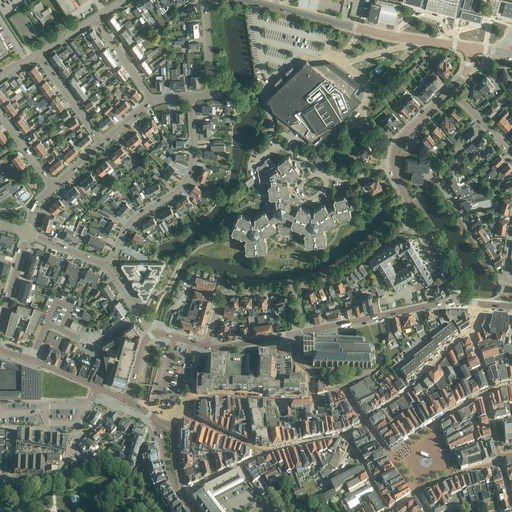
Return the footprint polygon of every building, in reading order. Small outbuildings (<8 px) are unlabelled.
[(57,0),(66,14),(78,6),(74,1),(75,0),(57,0)] [(143,0),(138,0),(137,1),(143,11),(149,7),(143,0)] [(376,3),(372,2),(367,19),(377,21),(378,18),(378,16),(382,17),(381,19),(392,21),(394,14),(393,14),(395,6),(398,7),(399,7),(400,4),(382,0),(374,0),(374,1),(377,1),(376,3)] [(403,0),(403,3),(456,16),(457,17),(461,0),(403,0)] [(461,0),(457,17),(479,22),(481,16),(478,15),(480,6),(481,0),(461,0)] [(40,2),(31,8),(37,18),(38,17),(43,25),(47,23),(46,22),(47,21),(50,22),(52,21),(52,18),(51,16),(48,15),(48,14),(51,12),(49,7),(45,10),(40,2)] [(511,5),(505,4),(503,14),(511,16),(511,5)] [(187,9),(190,15),(197,11),(194,5),(187,9)] [(123,18),(128,14),(131,12),(128,8),(125,10),(124,9),(119,13),(123,18)] [(107,21),(111,26),(119,20),(117,22),(113,16),(107,21)] [(119,20),(111,26),(115,31),(121,27),(119,24),(121,22),(119,20)] [(119,34),(123,40),(132,33),(129,29),(133,26),(131,23),(126,26),(127,29),(119,34)] [(85,36),(89,41),(96,35),(93,30),(85,36)] [(4,40),(0,33),(0,55),(6,52),(6,51),(8,49),(3,41),(4,40)] [(133,35),(132,33),(123,40),(127,45),(132,41),(130,38),(133,35)] [(134,39),(136,41),(141,37),(144,35),(142,33),(134,39)] [(92,41),(94,44),(100,40),(96,35),(89,41),(86,43),(88,45),(92,41)] [(94,44),(90,47),(92,50),(94,48),(96,50),(98,49),(104,45),(100,40),(94,44)] [(69,44),(74,51),(78,48),(73,41),(69,44)] [(130,49),(133,54),(141,49),(137,44),(130,49)] [(101,60),(102,60),(110,54),(106,49),(97,55),(99,57),(102,55),(104,58),(101,60)] [(145,54),(142,51),(141,49),(133,54),(137,59),(145,54)] [(50,57),(54,62),(59,58),(64,55),(62,52),(57,56),(56,53),(50,57)] [(103,66),(105,65),(113,59),(110,54),(102,60),(105,65),(103,66)] [(448,72),(449,71),(451,69),(452,69),(452,66),(451,66),(449,64),(450,64),(447,61),(450,58),(449,57),(446,56),(444,58),(443,58),(439,62),(437,60),(433,64),(437,69),(445,77),(448,73),(448,72)] [(54,62),(57,67),(63,63),(59,58),(54,62)] [(139,64),(142,70),(148,65),(146,63),(149,61),(147,58),(139,64)] [(117,64),(113,59),(105,65),(103,66),(104,68),(109,65),(111,68),(117,64)] [(326,63),(310,64),(306,61),(296,71),(292,67),(293,66),(292,66),(285,73),(289,77),(285,81),(281,77),(282,77),(281,77),(274,84),(278,88),(269,97),(268,98),(273,111),(276,118),(277,120),(279,127),(287,133),(294,127),(310,140),(307,145),(314,151),(317,146),(315,144),(327,133),(330,136),(334,131),(332,128),(342,118),(358,103),(350,96),(356,88),(357,88),(357,87),(332,68),(326,63)] [(57,67),(61,73),(67,68),(70,66),(69,64),(65,66),(63,63),(57,67)] [(152,71),(154,69),(150,64),(148,66),(148,65),(142,70),(146,75),(152,71)] [(28,71),(31,75),(27,78),(28,80),(32,77),(39,72),(35,67),(28,71)] [(64,77),(70,73),(67,68),(61,73),(64,77)] [(115,77),(116,79),(124,73),(120,68),(115,72),(117,75),(115,77)] [(430,74),(428,76),(439,87),(443,82),(435,73),(432,71),(430,74)] [(43,77),(39,72),(32,77),(36,82),(43,77)] [(110,83),(111,85),(118,81),(120,83),(127,78),(124,73),(116,79),(110,83)] [(161,81),(156,81),(157,89),(164,89),(163,79),(166,79),(166,74),(163,75),(163,78),(161,78),(161,81)] [(78,78),(76,76),(73,77),(67,82),(71,86),(77,82),(77,83),(79,81),(78,78)] [(424,80),(424,81),(434,91),(439,87),(428,76),(426,78),(430,82),(428,84),(424,80)] [(200,77),(191,77),(191,82),(192,82),(193,87),(200,86),(200,77)] [(481,90),(490,101),(490,102),(495,98),(494,98),(495,97),(492,93),(489,96),(486,92),(489,90),(490,91),(495,87),(488,78),(488,77),(485,77),(485,78),(478,84),(479,85),(478,86),(481,90)] [(403,85),(400,82),(402,80),(405,82),(402,79),(393,89),(395,91),(398,89),(403,85)] [(39,86),(43,91),(49,87),(46,81),(39,86)] [(422,81),(419,84),(430,95),(434,91),(424,81),(423,82),(422,81)] [(71,86),(75,92),(80,87),(77,83),(77,82),(71,86)] [(426,99),(430,95),(419,84),(415,88),(426,100),(426,99)] [(53,92),(49,87),(43,91),(47,97),(53,92)] [(75,92),(78,96),(84,92),(80,87),(75,92)] [(141,97),(136,91),(133,93),(129,89),(127,91),(136,101),(141,97)] [(475,90),(474,89),(468,94),(471,97),(472,97),(475,100),(478,97),(480,100),(482,98),(480,95),(481,95),(475,89),(475,90)] [(86,95),(84,92),(78,96),(82,101),(90,95),(88,93),(86,95)] [(5,96),(3,94),(0,95),(0,100),(2,102),(9,97),(7,94),(5,96)] [(91,101),(85,105),(89,111),(96,106),(93,103),(99,99),(96,94),(89,99),(91,101)] [(407,101),(408,102),(407,104),(412,110),(415,106),(416,107),(417,106),(418,107),(420,106),(419,105),(419,104),(413,97),(411,95),(408,98),(409,100),(407,101)] [(50,101),(54,106),(60,102),(56,96),(50,101)] [(38,103),(37,102),(33,105),(35,108),(36,108),(46,101),(44,98),(38,103)] [(4,106),(8,111),(18,103),(16,101),(11,105),(9,102),(4,106)] [(48,103),(46,101),(36,108),(35,108),(37,111),(41,108),(48,103)] [(120,115),(125,111),(120,106),(118,103),(116,101),(114,103),(118,108),(115,110),(120,115)] [(64,107),(60,102),(54,106),(58,112),(64,107)] [(125,102),(120,106),(125,111),(129,107),(125,102)] [(20,106),(18,103),(8,111),(11,116),(17,112),(15,109),(17,107),(20,106)] [(398,107),(400,109),(400,110),(400,111),(401,113),(403,113),(406,116),(407,116),(408,117),(410,115),(409,114),(410,113),(409,113),(412,110),(407,104),(405,105),(404,104),(404,105),(402,103),(398,107)] [(493,105),(486,112),(490,117),(492,115),(493,116),(495,114),(494,113),(500,107),(496,103),(493,105)] [(213,118),(216,118),(220,118),(219,114),(215,114),(215,107),(202,107),(203,114),(208,114),(209,115),(212,115),(212,118),(213,118)] [(454,109),(449,114),(456,122),(455,123),(460,128),(463,125),(457,119),(460,116),(457,113),(458,112),(454,109)] [(496,122),(501,127),(507,121),(504,118),(509,113),(505,110),(501,114),(502,116),(496,122)] [(67,111),(59,117),(61,119),(63,117),(65,120),(70,116),(67,111)] [(15,122),(20,128),(27,123),(23,118),(26,116),(23,112),(19,115),(21,118),(15,122)] [(177,123),(174,124),(174,130),(177,130),(177,131),(181,131),(181,126),(180,126),(180,122),(183,121),(183,113),(176,113),(176,122),(177,122),(177,123)] [(107,114),(103,118),(109,125),(112,122),(113,121),(109,116),(107,114)] [(386,118),(381,122),(384,125),(384,126),(386,128),(387,128),(389,127),(392,131),(392,130),(394,130),(395,129),(395,128),(396,127),(395,127),(399,123),(398,121),(399,120),(394,115),(390,119),(389,117),(387,119),(386,118)] [(69,123),(66,125),(68,128),(70,126),(72,128),(79,124),(75,118),(68,123),(69,123)] [(104,120),(99,124),(104,129),(105,128),(109,125),(103,118),(104,120)] [(351,118),(348,122),(354,128),(357,129),(365,124),(362,120),(356,124),(351,118)] [(445,118),(440,123),(448,131),(448,130),(450,132),(455,128),(453,126),(453,125),(450,121),(449,122),(445,118)] [(152,120),(146,125),(151,131),(154,128),(155,129),(158,127),(152,120)] [(511,121),(510,124),(507,121),(501,127),(505,131),(511,125),(511,126),(511,125),(511,121)] [(29,126),(27,123),(20,128),(24,133),(29,129),(35,125),(33,123),(29,126)] [(469,124),(462,131),(465,133),(471,126),(469,124)] [(146,135),(151,131),(146,125),(141,129),(146,135)] [(54,131),(57,136),(64,131),(60,127),(54,131)] [(433,130),(431,131),(435,135),(434,136),(437,139),(438,138),(440,140),(444,135),(442,133),(436,127),(435,127),(433,128),(433,130)] [(473,128),(466,136),(465,136),(466,136),(464,138),(467,141),(470,138),(471,140),(478,133),(473,128)] [(36,131),(27,138),(31,143),(40,136),(38,134),(41,131),(39,129),(36,131)] [(136,134),(131,138),(137,144),(142,140),(136,134)] [(425,137),(421,141),(431,153),(434,150),(430,145),(435,142),(429,134),(428,134),(427,134),(425,135),(425,137)] [(88,135),(83,139),(88,144),(92,140),(88,135)] [(456,142),(449,135),(446,138),(454,145),(456,142)] [(475,140),(471,144),(466,148),(469,151),(473,147),(476,150),(477,151),(481,147),(486,142),(482,137),(477,142),(475,140)] [(131,138),(126,142),(132,149),(137,144),(131,138)] [(170,138),(171,141),(173,141),(173,149),(174,149),(177,149),(177,147),(184,147),(184,140),(176,141),(176,138),(170,138)] [(34,146),(37,151),(51,140),(50,139),(42,144),(40,142),(34,146)] [(83,139),(78,143),(83,148),(88,144),(83,139)] [(53,142),(51,140),(37,151),(41,156),(47,151),(45,148),(49,146),(47,144),(49,142),(50,144),(53,142)] [(361,146),(363,148),(359,152),(365,160),(371,155),(373,155),(374,154),(375,152),(373,151),(372,151),(367,145),(366,145),(364,143),(361,146)] [(217,160),(217,151),(224,151),(224,145),(214,146),(214,150),(214,151),(211,151),(204,151),(205,158),(209,157),(209,160),(217,160)] [(174,154),(176,154),(178,154),(178,151),(174,151),(166,146),(164,149),(172,154),(174,154)] [(74,147),(69,151),(73,157),(78,152),(74,147)] [(121,147),(116,151),(122,158),(127,153),(121,147)] [(485,156),(485,157),(487,159),(490,156),(495,151),(491,147),(491,148),(490,147),(488,149),(486,147),(481,152),(478,154),(483,159),(485,156)] [(69,151),(64,156),(68,161),(73,157),(69,151)] [(117,162),(122,158),(116,151),(111,156),(117,162)] [(314,155),(313,157),(318,167),(321,167),(325,165),(326,163),(320,153),(317,152),(314,155)] [(10,165),(12,167),(22,161),(17,155),(12,159),(14,162),(10,165)] [(495,164),(492,166),(495,168),(497,166),(504,160),(499,155),(493,161),(495,164)] [(53,157),(51,159),(59,169),(64,165),(59,160),(57,162),(53,157)] [(335,222),(335,219),(333,216),(337,214),(338,218),(341,220),(342,216),(346,215),(349,217),(351,215),(350,211),(353,211),(352,204),(350,205),(350,204),(348,204),(347,197),(344,196),(342,199),(338,200),(335,198),(333,200),(335,207),(333,208),(333,207),(330,208),(330,209),(329,210),(324,205),(321,204),(321,208),(318,210),(314,210),(314,213),(315,214),(314,215),(313,216),(311,216),(310,215),(310,213),(309,211),(306,212),(302,210),(301,207),(298,208),(297,205),(296,204),(297,202),(297,200),(294,199),(292,199),(292,198),(289,196),(291,194),(288,192),(287,188),(290,185),(287,183),(286,183),(288,179),(289,180),(292,180),(292,176),(295,174),(299,174),(299,171),(295,165),(297,164),(295,162),(293,163),(289,157),(286,157),(285,160),(282,163),(278,162),(278,165),(275,165),(274,165),(270,159),(260,167),(257,166),(256,169),(258,171),(259,178),(260,183),(267,182),(267,184),(269,185),(267,187),(270,190),(271,193),(269,196),(271,198),(267,203),(265,203),(265,204),(265,206),(265,212),(262,212),(262,215),(259,218),(255,217),(254,220),(255,221),(255,222),(254,223),(252,223),(251,223),(251,222),(250,222),(251,220),(250,218),(246,219),(243,218),(241,214),(239,215),(231,232),(233,235),(236,233),(240,235),(241,238),(244,237),(245,237),(246,239),(246,240),(244,242),(247,245),(247,248),(245,251),(247,253),(255,252),(256,254),(258,254),(258,252),(266,251),(267,249),(264,246),(264,242),(266,240),(264,238),(263,237),(264,235),(265,234),(268,235),(269,231),(272,229),(276,229),(276,227),(279,231),(289,229),(291,225),(292,227),(295,226),(299,228),(300,231),(303,230),(303,229),(304,230),(306,232),(306,233),(305,233),(303,235),(306,237),(307,241),(304,244),(307,246),(314,245),(314,247),(317,247),(317,245),(325,244),(327,242),(324,239),(323,235),(326,232),(323,231),(323,230),(323,228),(324,227),(325,227),(328,228),(328,224),(331,222),(335,222)] [(51,159),(48,161),(50,164),(52,162),(55,164),(50,168),(54,174),(59,169),(51,159)] [(109,159),(106,161),(106,160),(101,165),(107,171),(111,167),(114,169),(116,167),(109,159)] [(405,169),(413,170),(414,160),(406,159),(406,166),(405,169)] [(419,160),(414,160),(413,170),(413,172),(412,171),(411,181),(422,182),(423,172),(422,172),(422,170),(421,169),(422,159),(419,159),(419,160)] [(431,160),(422,159),(421,169),(422,170),(430,170),(431,160)] [(26,166),(22,161),(12,167),(11,168),(12,171),(18,167),(20,170),(26,166)] [(499,174),(499,175),(500,176),(502,178),(511,168),(508,164),(500,172),(499,172),(499,173),(499,174)] [(102,176),(107,171),(101,165),(96,169),(102,176)] [(449,169),(452,173),(458,169),(455,165),(449,169)] [(167,167),(165,169),(174,176),(178,171),(171,166),(169,169),(167,167)] [(203,168),(200,173),(206,176),(209,177),(212,179),(213,176),(207,174),(209,170),(203,168)] [(157,172),(155,170),(154,169),(152,170),(153,172),(155,174),(159,178),(161,176),(158,172),(157,172)] [(165,169),(164,172),(166,173),(163,176),(171,182),(174,176),(165,169)] [(200,173),(198,180),(204,182),(206,176),(200,173)] [(91,174),(86,178),(91,185),(96,180),(91,174)] [(447,188),(449,191),(458,185),(457,183),(457,182),(454,176),(447,180),(450,183),(446,186),(447,187),(447,188)] [(86,189),(91,185),(86,178),(81,183),(86,189)] [(504,184),(500,185),(501,188),(505,186),(507,191),(511,189),(511,188),(511,179),(510,181),(510,180),(506,182),(504,184)] [(363,186),(365,190),(369,187),(372,193),(379,189),(380,190),(381,188),(381,185),(380,185),(377,181),(374,182),(373,181),(373,180),(371,182),(363,186)] [(0,201),(11,195),(10,194),(15,191),(16,192),(22,201),(30,196),(23,187),(21,188),(17,183),(12,186),(10,182),(0,187),(0,201)] [(152,182),(150,184),(156,193),(162,190),(157,182),(154,185),(152,182)] [(150,184),(149,185),(150,187),(146,189),(150,196),(156,193),(150,184)] [(86,194),(79,185),(76,188),(74,186),(69,190),(75,197),(80,192),(83,196),(86,194)] [(464,189),(462,189),(460,187),(460,188),(458,185),(449,191),(451,194),(452,194),(453,196),(456,194),(458,197),(459,197),(459,199),(460,199),(463,198),(465,197),(468,196),(470,196),(472,195),(469,187),(464,188),(464,189)] [(105,186),(100,190),(103,194),(108,190),(105,186)] [(136,197),(134,198),(137,204),(143,201),(139,195),(138,192),(134,186),(130,188),(136,197)] [(197,196),(199,193),(201,195),(203,193),(201,191),(195,186),(191,191),(197,196)] [(75,197),(69,190),(67,192),(67,191),(67,192),(65,193),(65,194),(64,194),(68,198),(68,199),(66,201),(72,208),(75,206),(73,203),(71,200),(75,197)] [(213,195),(207,190),(204,194),(210,199),(213,195)] [(187,197),(181,201),(185,206),(187,208),(189,207),(192,205),(190,202),(187,197)] [(503,198),(502,204),(499,203),(498,205),(509,208),(511,200),(503,198)] [(59,199),(54,203),(60,210),(65,206),(59,199)] [(114,200),(111,203),(116,208),(117,208),(115,211),(121,217),(126,212),(120,206),(119,206),(118,205),(116,202),(115,202),(114,200)] [(178,207),(176,209),(179,214),(182,212),(185,210),(187,213),(190,212),(187,208),(185,206),(181,201),(176,204),(178,207)] [(472,206),(467,201),(460,203),(461,207),(459,208),(463,212),(472,206)] [(49,208),(55,214),(60,210),(54,203),(49,208)] [(122,204),(120,206),(126,212),(130,208),(126,203),(123,206),(122,204)] [(507,215),(509,208),(498,205),(498,207),(501,207),(499,213),(507,215)] [(165,213),(168,217),(174,214),(170,208),(165,212),(165,213)] [(109,219),(110,215),(98,209),(97,212),(109,219)] [(170,225),(172,227),(174,226),(172,224),(170,221),(168,217),(165,213),(165,212),(159,215),(162,220),(166,218),(170,225)] [(45,215),(44,222),(52,224),(54,218),(45,215)] [(477,215),(468,221),(472,228),(481,222),(477,215)] [(157,232),(155,228),(154,226),(157,224),(153,218),(147,222),(150,226),(152,229),(154,232),(155,233),(157,232)] [(499,222),(494,222),(495,226),(498,227),(505,228),(506,221),(504,220),(504,219),(500,218),(499,222)] [(101,219),(100,222),(102,223),(106,224),(109,226),(114,229),(117,223),(111,220),(110,223),(101,219)] [(52,224),(44,222),(42,228),(47,230),(46,230),(49,231),(49,230),(50,231),(51,227),(60,229),(58,233),(61,234),(63,228),(59,227),(59,226),(56,225),(52,224)] [(100,222),(98,224),(105,228),(104,231),(106,232),(112,234),(114,229),(109,226),(106,224),(102,223),(100,222)] [(152,235),(155,233),(154,232),(152,229),(150,226),(147,222),(142,225),(145,231),(146,231),(148,234),(150,232),(152,235)] [(473,230),(476,234),(484,230),(485,230),(484,227),(483,228),(481,226),(473,230)] [(495,226),(495,228),(495,230),(498,230),(497,235),(501,236),(502,234),(504,235),(505,228),(498,227),(495,226)] [(66,233),(64,239),(70,242),(73,235),(75,232),(65,228),(64,232),(66,233)] [(86,234),(83,240),(87,243),(101,250),(105,242),(93,236),(94,235),(95,235),(97,232),(89,228),(86,234)] [(485,232),(485,231),(486,230),(485,230),(484,230),(476,234),(478,238),(487,235),(487,234),(490,233),(489,231),(485,232)] [(141,245),(143,241),(145,238),(142,237),(135,233),(132,239),(136,241),(135,242),(141,245)] [(490,239),(487,235),(487,234),(487,235),(478,238),(478,239),(479,238),(481,243),(490,239)] [(80,238),(73,235),(70,242),(77,245),(80,238)] [(7,236),(4,245),(7,246),(6,250),(12,252),(14,244),(11,243),(13,237),(7,236)] [(419,276),(426,287),(428,286),(427,284),(433,280),(425,266),(413,246),(409,239),(402,243),(401,240),(397,243),(397,242),(370,259),(375,267),(378,265),(392,289),(400,284),(399,283),(413,275),(415,278),(419,276)] [(485,248),(487,252),(494,248),(493,248),(495,247),(494,245),(499,244),(499,242),(498,242),(494,243),(493,243),(491,244),(485,248)] [(497,253),(496,251),(489,256),(491,259),(501,253),(500,251),(497,253)] [(36,265),(38,259),(36,259),(37,255),(30,253),(27,263),(36,265)] [(50,254),(44,267),(47,268),(49,264),(52,265),(56,257),(50,254)] [(502,258),(500,255),(492,260),(497,268),(502,264),(502,258)] [(56,257),(52,265),(55,266),(53,271),(55,272),(52,277),(56,279),(61,267),(58,266),(61,259),(56,257)] [(64,266),(61,275),(64,276),(66,272),(70,274),(74,265),(69,262),(67,267),(64,266)] [(33,275),(36,265),(27,263),(25,272),(33,275)] [(121,265),(121,266),(121,267),(128,277),(135,288),(136,287),(137,288),(139,289),(137,291),(143,299),(143,300),(144,300),(146,301),(147,300),(147,299),(156,283),(157,281),(160,276),(161,274),(165,266),(165,265),(165,264),(163,263),(162,263),(143,263),(139,263),(139,270),(147,270),(148,268),(149,269),(141,284),(140,283),(143,277),(142,276),(141,277),(135,269),(137,267),(137,263),(124,263),(123,263),(122,264),(121,265)] [(361,264),(357,268),(363,275),(367,272),(361,264)] [(70,274),(68,278),(72,280),(70,283),(75,285),(80,274),(77,273),(79,267),(74,265),(70,274)] [(363,279),(364,278),(365,279),(366,279),(363,275),(357,268),(352,271),(359,279),(361,277),(363,279)] [(89,269),(88,270),(87,270),(85,276),(82,275),(79,282),(85,284),(87,279),(90,281),(94,273),(92,272),(92,270),(89,269)] [(361,282),(359,279),(352,271),(348,275),(354,282),(357,280),(360,284),(361,282)] [(99,275),(94,273),(90,281),(93,282),(91,287),(96,289),(98,287),(100,282),(97,281),(99,275)] [(357,286),(356,285),(354,282),(348,275),(343,278),(350,286),(353,284),(354,286),(355,286),(356,287),(357,286)] [(181,320),(179,327),(186,329),(186,330),(193,332),(193,331),(200,333),(202,326),(204,326),(213,295),(211,294),(212,291),(212,292),(215,282),(197,277),(194,286),(198,287),(197,290),(195,290),(193,297),(190,308),(189,308),(187,316),(186,315),(185,317),(178,315),(177,319),(181,320)] [(22,280),(20,290),(30,293),(33,283),(22,280)] [(335,283),(337,292),(341,291),(342,294),(346,293),(345,290),(344,286),(343,287),(341,281),(338,282),(336,283),(335,283)] [(101,288),(105,294),(111,290),(107,284),(101,288)] [(333,298),(336,297),(335,294),(334,293),(335,293),(332,284),(330,285),(328,285),(326,285),(326,286),(325,286),(327,293),(328,295),(331,294),(332,298),(333,298)] [(435,286),(431,288),(433,291),(432,291),(434,294),(436,298),(441,295),(441,296),(445,294),(442,289),(441,290),(440,288),(439,289),(438,287),(436,288),(435,286)] [(318,298),(321,297),(323,300),(326,299),(324,294),(322,287),(319,288),(317,288),(316,289),(316,290),(318,295),(318,298)] [(346,291),(347,295),(348,297),(356,294),(354,291),(351,288),(346,291)] [(92,295),(96,298),(101,291),(97,289),(92,295)] [(20,290),(17,299),(26,301),(27,298),(29,299),(29,296),(30,293),(20,290)] [(107,297),(109,300),(115,296),(111,290),(105,294),(103,296),(104,298),(107,297)] [(307,292),(306,293),(307,296),(308,296),(309,302),(316,300),(316,299),(319,299),(318,298),(318,295),(316,290),(311,291),(310,291),(309,291),(307,292)] [(369,300),(362,301),(365,313),(373,311),(369,295),(368,296),(369,300)] [(371,295),(369,295),(373,311),(380,310),(378,298),(371,299),(371,295)] [(244,297),(244,298),(243,298),(243,305),(245,305),(245,307),(248,307),(248,312),(249,312),(249,317),(254,317),(254,309),(252,309),(252,303),(251,303),(251,298),(248,298),(247,297),(246,297),(245,297),(244,297)] [(284,301),(275,303),(276,307),(272,308),(274,316),(279,315),(278,312),(284,310),(285,316),(289,315),(287,308),(286,309),(285,305),(284,301)] [(352,310),(351,307),(350,301),(345,302),(346,308),(343,309),(345,317),(352,315),(351,310),(352,310)] [(356,306),(353,307),(353,310),(354,309),(355,315),(361,313),(360,305),(359,301),(356,302),(356,306)] [(114,313),(122,307),(119,302),(110,308),(112,311),(111,312),(112,314),(114,313)] [(328,304),(329,311),(325,312),(326,316),(327,316),(328,320),(332,320),(332,319),(334,319),(331,305),(330,303),(328,304)] [(12,310),(10,316),(9,322),(7,327),(7,328),(6,333),(11,335),(13,336),(20,314),(31,317),(26,328),(26,330),(27,331),(18,328),(15,338),(16,338),(16,339),(18,340),(19,339),(20,339),(24,340),(25,339),(29,340),(29,338),(31,332),(30,332),(30,330),(35,332),(37,327),(37,326),(39,321),(40,321),(42,316),(44,311),(35,307),(32,315),(30,314),(31,308),(19,304),(17,310),(18,311),(18,312),(12,310)] [(340,317),(339,313),(340,313),(339,309),(335,310),(333,305),(331,305),(334,319),(336,318),(336,319),(340,318),(340,317)] [(126,313),(122,307),(114,313),(117,318),(122,315),(126,313)] [(313,324),(314,324),(319,323),(319,324),(322,323),(320,314),(323,313),(322,308),(319,308),(319,309),(315,310),(316,314),(312,315),(312,318),(309,319),(309,320),(309,323),(310,324),(312,324),(313,324)] [(233,321),(237,322),(239,320),(232,318),(233,315),(236,316),(237,313),(234,312),(234,311),(230,310),(229,311),(225,309),(224,313),(223,314),(224,317),(225,317),(232,318),(231,321),(233,321)] [(90,314),(83,311),(81,317),(88,320),(90,314)] [(453,321),(457,329),(460,334),(470,327),(467,312),(450,312),(445,312),(446,318),(449,323),(453,321)] [(430,313),(423,315),(427,323),(429,323),(430,325),(435,323),(434,320),(432,316),(431,316),(430,313)] [(113,322),(110,324),(112,327),(114,325),(119,321),(124,318),(122,315),(117,318),(113,322)] [(253,327),(254,334),(259,333),(259,334),(263,333),(262,325),(260,316),(258,316),(259,326),(253,327)] [(263,316),(260,316),(262,325),(263,333),(268,333),(268,331),(272,330),(270,320),(264,321),(263,316)] [(414,317),(408,318),(410,326),(413,325),(414,329),(416,329),(417,334),(423,330),(422,323),(416,325),(414,317)] [(495,338),(496,339),(497,342),(500,342),(502,338),(504,339),(505,338),(508,333),(507,318),(493,317),(493,318),(487,317),(481,329),(482,329),(485,339),(491,337),(495,338)] [(410,328),(410,326),(408,318),(402,319),(404,327),(402,328),(403,331),(407,331),(406,328),(410,328)] [(69,327),(79,331),(82,325),(72,320),(69,327)] [(392,321),(394,335),(395,335),(395,337),(400,344),(402,343),(401,339),(400,340),(399,337),(398,337),(398,334),(401,334),(398,320),(392,321)] [(220,332),(221,332),(223,334),(237,323),(237,322),(233,321),(231,323),(228,326),(224,323),(222,325),(222,326),(218,329),(219,329),(219,331),(219,332),(220,332)] [(237,324),(237,323),(223,334),(225,337),(225,338),(226,339),(227,340),(228,340),(232,337),(233,337),(235,335),(232,331),(238,326),(237,324)] [(140,333),(134,325),(134,324),(102,346),(108,382),(109,383),(109,384),(110,385),(111,386),(112,387),(113,387),(114,388),(115,388),(116,388),(117,388),(118,388),(119,388),(120,388),(121,388),(122,387),(123,387),(123,386),(124,386),(124,385),(125,384),(126,383),(136,347),(140,333)] [(240,325),(240,328),(242,338),(243,338),(245,338),(245,337),(246,338),(248,337),(249,336),(247,327),(243,328),(243,325),(240,325)] [(451,325),(448,327),(455,337),(458,334),(451,325)] [(448,327),(445,330),(452,339),(455,337),(448,327)] [(445,330),(442,332),(449,341),(452,339),(445,330)] [(442,332),(439,334),(446,344),(449,341),(442,332)] [(478,344),(483,342),(481,338),(479,333),(474,335),(476,339),(478,344)] [(385,338),(385,340),(386,342),(385,342),(388,345),(392,342),(394,345),(396,343),(390,334),(386,337),(387,337),(385,338)] [(439,334),(436,337),(443,346),(446,344),(439,334)] [(436,337),(433,339),(440,349),(443,346),(436,337)] [(438,350),(440,349),(433,339),(431,341),(432,343),(431,344),(439,353),(440,352),(438,350)] [(503,347),(502,342),(500,342),(497,342),(496,339),(491,339),(483,342),(478,344),(481,353),(485,351),(485,350),(495,347),(497,351),(504,349),(503,347)] [(43,359),(62,367),(67,356),(68,352),(70,349),(73,343),(66,340),(62,349),(63,350),(62,352),(60,351),(53,348),(50,346),(43,359)] [(303,353),(303,357),(313,357),(313,365),(312,366),(313,367),(314,366),(320,366),(320,368),(321,368),(321,366),(326,366),(326,368),(327,368),(327,366),(332,366),(332,368),(333,368),(333,366),(337,367),(337,368),(338,368),(338,367),(339,367),(338,367),(338,369),(336,373),(337,372),(337,371),(338,371),(341,371),(341,372),(342,371),(342,367),(342,368),(343,368),(343,367),(347,367),(347,368),(348,368),(348,367),(353,367),(353,368),(354,368),(354,367),(358,367),(358,369),(359,369),(359,367),(362,367),(362,369),(363,369),(363,367),(366,367),(366,369),(367,369),(367,367),(370,367),(371,369),(372,368),(371,367),(373,365),(375,365),(375,364),(374,364),(374,360),(375,360),(375,359),(374,359),(371,357),(372,356),(373,355),(374,355),(375,354),(374,354),(374,352),(375,352),(375,351),(373,351),(373,349),(373,348),(372,349),(370,348),(371,347),(370,346),(369,347),(368,347),(368,346),(367,346),(367,347),(365,347),(365,345),(366,344),(366,343),(365,344),(364,343),(365,342),(364,341),(363,342),(360,342),(360,341),(359,341),(359,342),(354,342),(354,341),(353,341),(353,342),(349,342),(349,341),(348,341),(348,342),(344,342),(344,341),(343,341),(343,342),(338,342),(338,341),(337,341),(337,342),(333,342),(333,340),(332,340),(332,341),(327,341),(326,341),(325,341),(321,341),(321,340),(320,340),(320,341),(315,341),(314,340),(313,341),(314,342),(314,346),(304,345),(303,349),(303,353)] [(467,340),(460,345),(461,347),(462,346),(463,349),(464,349),(466,348),(471,346),(468,340),(467,340)] [(431,344),(428,346),(436,355),(439,353),(431,344)] [(461,347),(460,345),(454,351),(457,359),(458,361),(458,362),(464,360),(466,359),(465,358),(465,356),(464,353),(463,353),(462,349),(461,347)] [(511,345),(503,347),(504,349),(504,355),(506,365),(508,382),(511,381),(511,345)] [(428,346),(425,348),(433,358),(436,355),(428,346)] [(481,353),(482,355),(484,362),(492,359),(504,355),(504,349),(497,351),(495,347),(485,350),(485,351),(481,353)] [(425,348),(422,351),(430,360),(433,358),(425,348)] [(200,360),(195,375),(200,376),(200,379),(197,379),(197,394),(207,395),(208,393),(213,393),(213,390),(215,390),(263,392),(263,394),(281,395),(284,395),(284,394),(305,395),(305,379),(290,378),(289,386),(283,385),(283,386),(281,386),(279,386),(279,384),(274,384),(276,349),(246,353),(246,357),(225,356),(213,358),(211,358),(211,357),(200,358),(200,360)] [(422,351),(419,353),(427,362),(430,360),(422,351)] [(461,372),(458,365),(458,364),(452,352),(448,356),(456,378),(458,382),(466,399),(471,397),(462,374),(461,372)] [(424,364),(427,362),(419,353),(417,355),(418,357),(424,364)] [(476,359),(474,354),(470,356),(466,358),(465,358),(467,362),(472,361),(476,359)] [(413,358),(413,359),(414,359),(414,360),(420,367),(424,364),(418,357),(417,355),(413,358)] [(500,384),(504,383),(508,382),(506,365),(504,355),(492,359),(495,368),(496,369),(497,369),(500,384)] [(71,360),(72,358),(69,357),(67,356),(62,367),(67,370),(68,367),(71,360)] [(447,380),(446,381),(447,383),(450,381),(452,385),(449,387),(451,391),(450,392),(455,401),(456,401),(457,405),(466,399),(458,382),(456,378),(448,356),(442,363),(446,370),(451,368),(455,377),(447,380)] [(96,358),(94,363),(99,366),(92,380),(103,384),(104,373),(102,361),(96,358)] [(84,377),(87,370),(90,363),(82,359),(81,361),(79,366),(76,373),(84,377)] [(415,360),(412,362),(419,372),(422,369),(420,367),(414,360),(414,359),(413,359),(415,360)] [(469,367),(467,362),(466,359),(464,360),(466,367),(465,367),(466,370),(461,372),(462,374),(471,397),(472,396),(480,392),(476,383),(475,378),(474,378),(473,377),(470,378),(468,372),(471,370),(470,367),(469,367)] [(480,368),(476,359),(472,361),(467,362),(469,367),(470,367),(471,370),(472,370),(473,371),(480,368)] [(484,362),(487,370),(495,368),(492,359),(484,362)] [(76,361),(71,360),(68,367),(67,370),(72,372),(76,361)] [(76,373),(79,366),(81,361),(78,360),(77,362),(76,361),(72,372),(76,373)] [(412,362),(409,365),(416,374),(419,372),(412,362)] [(0,390),(13,391),(16,367),(0,363),(0,390)] [(92,380),(99,366),(94,363),(87,378),(92,380)] [(21,385),(20,397),(40,397),(40,373),(40,372),(21,365),(21,385)] [(409,365),(406,367),(413,376),(416,374),(409,365)] [(406,367),(403,369),(410,379),(413,376),(406,367)] [(438,368),(428,378),(433,385),(435,388),(436,389),(438,392),(439,395),(448,410),(457,405),(456,401),(455,401),(450,392),(451,391),(449,387),(447,383),(446,381),(445,381),(443,377),(441,372),(438,368)] [(443,372),(446,378),(447,380),(455,377),(451,368),(446,370),(443,372)] [(482,374),(480,368),(473,371),(472,370),(471,370),(468,372),(470,378),(473,377),(482,374)] [(494,386),(500,384),(497,369),(496,369),(495,368),(487,370),(493,386),(494,386)] [(400,372),(401,373),(400,373),(403,378),(406,382),(407,383),(409,381),(408,380),(410,379),(403,369),(400,372)] [(379,387),(382,391),(384,394),(386,393),(391,400),(399,395),(387,380),(380,372),(377,375),(383,383),(379,387)] [(484,380),(482,374),(473,377),(474,378),(475,378),(476,383),(484,380)] [(387,378),(388,379),(387,380),(399,395),(406,389),(405,388),(400,381),(397,377),(394,380),(391,377),(390,376),(387,378)] [(364,380),(357,384),(348,389),(357,403),(371,396),(370,393),(373,391),(374,392),(375,392),(374,391),(376,390),(373,383),(370,377),(364,380)] [(403,378),(400,381),(405,388),(406,389),(409,386),(407,383),(406,382),(403,378)] [(428,378),(425,381),(423,383),(427,391),(428,391),(429,390),(430,390),(433,397),(437,403),(438,403),(444,413),(448,410),(439,395),(438,392),(436,389),(435,388),(433,385),(428,378)] [(314,380),(315,388),(317,388),(317,394),(327,392),(324,381),(321,380),(319,380),(320,383),(318,384),(317,380),(314,380)] [(488,389),(484,380),(476,383),(480,392),(488,389)] [(419,386),(412,392),(416,396),(421,393),(422,395),(423,395),(422,393),(419,386)] [(370,404),(373,403),(375,402),(374,400),(377,396),(375,392),(374,392),(373,391),(370,393),(371,396),(357,403),(357,404),(361,409),(370,404)] [(382,398),(386,404),(391,400),(386,393),(384,394),(382,391),(378,393),(382,398)] [(499,393),(502,406),(509,404),(507,391),(499,393)] [(423,402),(421,403),(416,396),(412,392),(409,394),(418,408),(423,417),(424,416),(427,423),(432,420),(424,405),(423,404),(424,404),(423,402)] [(429,395),(429,394),(428,392),(426,394),(428,399),(427,399),(426,398),(427,400),(436,418),(440,415),(434,403),(433,403),(430,398),(430,396),(429,395)] [(499,393),(493,395),(497,407),(502,406),(499,393)] [(423,426),(427,423),(424,416),(423,417),(418,408),(409,394),(405,397),(410,406),(412,404),(414,408),(413,409),(414,410),(414,411),(415,413),(417,415),(423,426)] [(431,398),(429,394),(429,395),(430,396),(430,398),(433,403),(434,403),(440,415),(444,413),(438,403),(437,403),(433,397),(431,398)] [(377,397),(377,396),(374,400),(375,402),(373,403),(377,410),(386,404),(382,398),(379,399),(378,396),(377,397)] [(424,405),(432,420),(436,418),(427,400),(426,398),(425,398),(423,396),(420,397),(423,402),(424,404),(423,404),(424,405)] [(420,429),(423,426),(417,415),(415,413),(414,411),(414,410),(413,409),(414,408),(412,404),(410,406),(405,397),(403,399),(409,406),(413,412),(410,414),(419,429),(420,429)] [(332,398),(331,398),(327,399),(329,406),(329,407),(331,410),(332,410),(335,410),(334,407),(335,407),(335,409),(336,409),(334,403),(332,398)] [(241,400),(238,400),(234,399),(235,406),(235,410),(236,415),(244,414),(241,400)] [(345,399),(344,399),(338,402),(334,403),(336,409),(340,407),(340,408),(341,408),(341,407),(348,404),(345,399)] [(404,416),(415,432),(419,429),(410,414),(413,412),(409,406),(403,399),(396,404),(404,416)] [(219,400),(212,401),(212,403),(212,409),(211,409),(213,426),(218,428),(219,419),(220,409),(219,410),(219,400)] [(192,413),(195,413),(195,416),(195,418),(198,419),(207,423),(213,426),(211,409),(212,409),(212,403),(212,401),(206,403),(200,404),(197,404),(195,406),(195,410),(193,409),(192,409),(192,410),(192,412),(192,413)] [(249,414),(249,415),(255,415),(255,401),(247,401),(247,408),(248,408),(248,414),(249,414)] [(486,418),(482,401),(474,406),(479,421),(478,421),(479,423),(480,426),(480,428),(481,433),(489,431),(488,426),(486,418)] [(276,411),(277,411),(277,410),(277,408),(273,408),(273,402),(266,402),(266,414),(266,418),(267,425),(270,425),(271,424),(273,447),(282,445),(280,432),(279,424),(280,424),(279,420),(278,421),(278,417),(277,417),(277,413),(276,413),(276,411)] [(291,409),(301,409),(304,409),(304,416),(311,415),(312,408),(312,402),(301,403),(291,403),(291,409)] [(285,403),(276,403),(277,408),(277,410),(277,411),(281,411),(285,411),(285,403)] [(353,413),(348,404),(341,407),(341,408),(340,408),(341,410),(340,411),(341,411),(342,418),(353,413)] [(366,416),(373,412),(370,406),(371,405),(370,404),(361,409),(365,416),(366,416)] [(402,415),(398,409),(399,409),(395,404),(389,408),(390,411),(392,413),(394,417),(396,420),(398,424),(407,438),(410,436),(411,434),(404,423),(402,419),(404,418),(403,416),(404,416),(403,416),(402,415)] [(511,419),(511,418),(511,416),(510,416),(509,409),(509,405),(509,406),(509,404),(502,406),(497,407),(492,408),(494,420),(508,417),(508,421),(511,419)] [(474,406),(468,409),(473,422),(472,423),(473,424),(470,425),(470,426),(472,429),(473,429),(480,426),(479,423),(478,421),(479,421),(474,406)] [(468,409),(460,414),(465,422),(468,426),(468,427),(470,426),(470,425),(473,424),(472,423),(473,422),(468,409)] [(244,416),(244,414),(236,415),(235,410),(232,410),(231,410),(231,413),(231,416),(231,417),(230,434),(235,436),(236,427),(237,423),(238,417),(244,416)] [(331,410),(327,411),(327,415),(328,414),(329,419),(331,435),(336,434),(333,418),(332,418),(331,414),(333,414),(333,413),(332,410),(331,410)] [(346,431),(347,430),(344,424),(341,418),(342,418),(341,411),(340,411),(341,413),(338,414),(337,412),(337,413),(342,432),(346,431)] [(384,411),(380,414),(386,422),(385,422),(388,426),(392,424),(392,423),(392,422),(393,422),(390,419),(386,414),(384,411)] [(96,413),(90,424),(94,426),(96,423),(101,415),(96,413)] [(115,413),(109,420),(113,424),(120,417),(115,413)] [(336,434),(342,432),(337,413),(333,413),(333,414),(331,414),(332,418),(333,418),(336,434)] [(353,413),(342,418),(341,418),(344,424),(348,422),(348,423),(349,423),(353,421),(353,420),(356,419),(353,413)] [(252,432),(261,432),(267,432),(266,425),(267,425),(266,418),(266,414),(261,415),(255,415),(249,415),(249,420),(250,420),(250,426),(251,426),(251,432),(252,432)] [(330,435),(331,435),(329,419),(328,414),(327,415),(322,415),(323,420),(325,436),(330,435)] [(380,414),(369,421),(374,429),(385,422),(386,422),(380,414)] [(464,428),(468,426),(465,422),(460,414),(454,418),(460,427),(463,425),(464,428)] [(298,426),(299,426),(300,430),(302,429),(303,440),(310,438),(311,438),(308,420),(311,419),(311,417),(311,415),(304,416),(304,420),(299,420),(300,422),(297,422),(298,426)] [(319,416),(318,416),(318,418),(314,418),(317,437),(321,436),(319,423),(320,423),(319,420),(323,420),(322,415),(319,416)] [(318,416),(311,417),(311,419),(308,420),(311,438),(317,437),(314,418),(318,418),(318,416)] [(411,434),(415,432),(404,416),(403,416),(404,418),(402,419),(404,423),(411,434)] [(223,431),(230,434),(231,417),(229,417),(228,421),(225,421),(223,431)] [(393,417),(390,419),(393,422),(392,422),(392,423),(392,424),(394,426),(403,441),(407,438),(398,424),(396,420),(394,417),(393,417)] [(448,421),(447,421),(450,427),(455,433),(461,430),(453,418),(448,421)] [(124,419),(118,427),(125,433),(126,432),(127,433),(129,431),(128,430),(132,424),(124,419)] [(290,419),(288,419),(288,426),(289,429),(288,429),(291,443),(298,442),(295,431),(292,432),(291,424),(290,423),(290,419)] [(359,424),(356,419),(353,420),(353,421),(349,423),(351,428),(359,425),(359,424)] [(187,428),(191,429),(192,424),(183,420),(182,426),(182,434),(189,434),(189,433),(186,433),(187,430),(186,430),(187,430),(187,428)] [(107,421),(103,425),(112,435),(117,429),(107,421)] [(450,427),(447,421),(441,425),(440,427),(443,432),(447,439),(455,433),(450,427)] [(511,421),(503,423),(506,443),(511,442),(511,421)] [(385,422),(374,429),(378,434),(382,439),(389,434),(388,433),(386,430),(387,430),(389,429),(387,427),(388,426),(385,422)] [(191,445),(194,446),(199,427),(193,424),(190,434),(189,440),(192,441),(191,445)] [(394,437),(385,443),(389,449),(397,444),(403,441),(394,426),(392,424),(388,426),(387,427),(389,429),(390,431),(394,437)] [(113,440),(115,438),(112,435),(103,425),(99,429),(104,434),(105,435),(106,434),(113,440)] [(457,433),(445,441),(448,446),(460,440),(471,434),(474,432),(473,429),(472,429),(470,426),(468,427),(464,429),(461,431),(457,433)] [(477,441),(483,438),(481,433),(480,428),(480,426),(473,429),(474,432),(477,441)] [(195,445),(195,446),(195,449),(194,449),(193,456),(192,457),(193,463),(199,462),(198,458),(198,457),(199,455),(202,454),(204,449),(202,448),(207,431),(200,427),(195,445)] [(389,434),(382,439),(385,442),(385,443),(394,437),(390,431),(389,429),(387,430),(386,430),(388,433),(389,434)] [(99,430),(94,434),(105,444),(107,442),(103,439),(106,437),(99,430)] [(134,430),(132,435),(132,436),(135,437),(143,439),(144,439),(146,433),(139,431),(139,430),(138,430),(137,432),(134,430)] [(365,430),(358,434),(361,441),(370,437),(366,431),(365,430)] [(207,449),(211,433),(207,431),(202,448),(204,449),(202,454),(208,453),(207,449)] [(491,436),(489,431),(481,433),(483,438),(483,439),(491,436)] [(3,452),(3,455),(3,459),(5,459),(7,459),(7,458),(7,456),(7,452),(8,452),(8,444),(7,444),(7,442),(11,442),(11,439),(11,432),(5,432),(4,447),(4,448),(3,452)] [(18,432),(15,432),(16,442),(16,444),(16,448),(15,451),(15,452),(14,474),(43,475),(45,475),(50,476),(51,470),(44,470),(44,467),(44,465),(59,466),(59,458),(63,458),(65,452),(66,452),(68,445),(70,445),(70,441),(70,440),(25,433),(18,432)] [(256,445),(261,445),(261,432),(252,432),(252,435),(252,437),(253,437),(254,444),(256,444),(256,445)] [(268,437),(267,432),(261,432),(261,445),(262,445),(262,447),(268,446),(269,447),(268,437)] [(182,442),(182,444),(188,444),(190,444),(190,445),(191,445),(191,444),(188,444),(188,439),(190,433),(189,433),(189,434),(182,434),(182,442)] [(212,433),(207,449),(212,451),(216,435),(212,433)] [(94,434),(90,438),(96,444),(97,445),(99,443),(102,447),(105,444),(94,434)] [(352,438),(355,444),(361,441),(358,434),(352,436),(352,438)] [(474,442),(471,434),(460,440),(448,446),(451,451),(474,442)] [(355,444),(359,451),(375,443),(370,436),(370,437),(361,441),(355,444)] [(141,446),(143,439),(135,437),(133,442),(134,442),(133,444),(141,446)] [(215,451),(216,457),(215,457),(213,454),(214,458),(222,455),(221,452),(221,449),(223,438),(220,437),(214,451),(215,451)] [(90,438),(87,440),(95,449),(98,446),(96,444),(90,438)] [(221,452),(222,455),(224,462),(224,463),(227,462),(225,458),(225,457),(226,454),(229,441),(223,438),(221,449),(221,452)] [(89,451),(93,456),(94,456),(95,454),(93,452),(95,450),(95,449),(87,440),(83,444),(89,451)] [(335,455),(338,449),(337,448),(341,440),(332,441),(334,445),(329,451),(328,452),(333,456),(334,455),(335,455)] [(122,445),(121,447),(139,453),(141,446),(133,444),(125,441),(122,445)] [(234,443),(229,441),(226,454),(225,457),(230,455),(230,456),(234,443)] [(332,441),(325,443),(329,451),(334,445),(332,441)] [(495,460),(496,459),(492,442),(484,444),(487,452),(480,454),(483,463),(495,460)] [(235,443),(234,443),(230,456),(236,455),(237,454),(240,445),(235,443)] [(375,443),(359,451),(363,459),(375,454),(381,451),(375,443)] [(84,455),(89,451),(83,444),(78,448),(84,455)] [(149,445),(150,448),(145,449),(142,458),(152,455),(158,454),(157,452),(157,448),(156,447),(155,447),(155,444),(149,445)] [(191,456),(191,457),(192,457),(193,456),(194,449),(191,449),(191,445),(190,445),(190,444),(188,444),(182,444),(182,456),(191,456)] [(315,445),(318,454),(319,454),(323,461),(324,460),(328,466),(329,465),(333,456),(328,452),(326,456),(321,444),(315,445)] [(487,452),(484,444),(477,447),(480,454),(487,452)] [(111,449),(121,454),(129,458),(135,460),(135,459),(137,459),(138,453),(139,453),(121,447),(115,445),(111,449)] [(315,445),(309,447),(312,455),(316,463),(320,471),(328,466),(324,460),(323,461),(319,454),(318,454),(315,445)] [(249,450),(248,450),(244,447),(241,455),(237,457),(238,464),(249,459),(249,451),(249,450)] [(308,447),(301,449),(310,469),(311,468),(310,466),(316,463),(312,455),(308,447)] [(483,463),(480,454),(477,447),(473,448),(456,454),(455,454),(456,455),(457,460),(457,461),(459,464),(459,465),(459,464),(461,469),(461,470),(462,470),(468,468),(483,463)] [(309,473),(307,470),(310,469),(301,449),(295,450),(302,468),(305,475),(309,473)] [(306,477),(305,475),(302,468),(295,450),(290,452),(297,472),(300,480),(302,483),(303,482),(302,478),(306,477)] [(386,459),(381,451),(375,454),(363,459),(364,462),(365,462),(367,467),(374,464),(386,459)] [(302,488),(301,484),(302,483),(300,480),(297,472),(290,452),(285,453),(296,484),(298,489),(293,491),(295,497),(305,493),(303,487),(302,488)] [(287,473),(291,486),(295,485),(295,484),(296,484),(285,453),(280,454),(284,467),(287,473)] [(134,466),(137,459),(135,459),(135,460),(129,458),(121,454),(118,458),(127,463),(126,463),(134,466)] [(145,462),(146,470),(147,470),(150,469),(160,466),(158,454),(152,455),(142,458),(143,462),(145,462)] [(280,469),(282,468),(285,474),(287,473),(284,467),(280,454),(275,456),(280,469)] [(226,469),(224,463),(225,463),(224,462),(222,455),(214,458),(215,458),(215,460),(218,472),(226,469)] [(227,469),(233,466),(231,460),(230,456),(230,455),(225,457),(225,458),(227,462),(224,463),(227,469)] [(204,478),(211,475),(207,462),(205,456),(198,457),(198,458),(199,462),(199,463),(200,463),(200,465),(204,478)] [(270,487),(269,485),(270,485),(275,482),(280,483),(285,481),(280,469),(275,456),(270,457),(272,461),(274,467),(278,465),(279,467),(275,469),(278,476),(275,470),(271,462),(272,461),(270,457),(263,459),(266,466),(263,467),(267,474),(263,476),(267,483),(268,484),(270,487)] [(83,466),(79,463),(78,462),(73,459),(69,464),(74,468),(76,465),(82,469),(84,466),(83,466)] [(261,478),(267,488),(270,487),(268,484),(267,483),(263,476),(267,474),(263,467),(266,466),(263,459),(256,462),(260,470),(258,471),(260,474),(259,475),(260,478),(261,478)] [(390,464),(386,459),(374,464),(367,467),(371,475),(378,472),(377,471),(390,464)] [(183,464),(184,472),(191,469),(194,468),(200,465),(200,463),(199,463),(199,462),(193,463),(183,464)] [(252,483),(260,478),(259,475),(260,474),(258,471),(260,470),(256,462),(254,462),(243,468),(243,469),(252,483)] [(395,471),(390,464),(377,471),(378,472),(380,477),(381,478),(395,471)] [(204,479),(204,478),(200,465),(194,468),(195,473),(198,481),(204,479)] [(161,471),(160,466),(150,469),(147,470),(148,474),(149,474),(150,477),(162,474),(161,471)] [(324,472),(328,477),(336,472),(332,466),(324,472)] [(333,490),(322,496),(322,497),(324,500),(327,504),(332,501),(337,498),(338,498),(337,496),(335,493),(345,486),(344,485),(345,484),(364,474),(360,467),(330,483),(333,490)] [(184,472),(186,479),(190,477),(193,476),(193,474),(195,473),(194,468),(191,469),(184,472)] [(499,470),(497,469),(490,471),(491,473),(493,480),(496,479),(495,475),(500,474),(499,470)] [(240,470),(235,473),(242,486),(246,484),(245,481),(240,470)] [(374,480),(378,489),(400,478),(395,471),(381,478),(380,477),(374,480)] [(491,473),(490,471),(484,472),(485,481),(486,484),(486,485),(493,483),(493,480),(491,473)] [(371,475),(374,480),(380,477),(378,472),(371,475)] [(483,502),(490,501),(488,491),(486,485),(486,484),(485,481),(484,472),(476,474),(479,484),(480,486),(481,488),(480,488),(481,495),(483,502)] [(187,486),(192,484),(198,481),(195,473),(193,474),(193,476),(190,477),(186,479),(187,486)] [(235,473),(230,475),(237,489),(242,486),(235,473)] [(122,484),(124,485),(131,476),(128,474),(122,484)] [(345,484),(344,485),(345,486),(348,491),(367,481),(364,474),(345,484)] [(476,474),(470,476),(475,497),(477,504),(483,503),(483,502),(481,495),(480,488),(481,488),(480,486),(479,484),(476,474)] [(503,482),(500,474),(495,475),(496,479),(493,480),(493,483),(494,485),(503,482)] [(230,475),(225,478),(232,491),(237,489),(230,475)] [(153,488),(155,491),(160,487),(159,485),(166,482),(162,476),(154,480),(152,481),(155,487),(153,488)] [(470,476),(463,478),(470,496),(471,499),(472,503),(472,505),(474,505),(475,507),(477,506),(477,504),(475,497),(470,476)] [(225,478),(220,480),(227,494),(232,491),(225,478)] [(391,487),(402,482),(400,478),(378,489),(380,493),(386,490),(387,490),(387,489),(391,487)] [(463,478),(457,480),(460,487),(461,492),(462,491),(461,490),(465,489),(465,492),(462,493),(464,498),(469,496),(470,498),(472,505),(472,503),(471,499),(470,496),(463,478)] [(220,480),(215,483),(223,496),(227,494),(220,480)] [(464,498),(461,492),(460,487),(455,489),(452,481),(446,484),(450,495),(459,492),(460,494),(459,494),(461,499),(463,504),(465,503),(463,498),(464,498)] [(405,486),(402,482),(391,487),(391,488),(390,488),(392,493),(405,486)] [(161,495),(164,499),(172,493),(169,488),(166,483),(160,487),(155,491),(154,491),(157,496),(158,496),(161,495)] [(215,483),(211,485),(218,499),(223,496),(215,483)] [(443,496),(446,495),(449,500),(452,498),(450,495),(446,484),(438,487),(446,505),(447,504),(443,496)] [(211,485),(206,488),(213,501),(214,501),(218,499),(211,485)] [(351,496),(345,500),(351,511),(364,511),(364,510),(361,506),(361,505),(359,501),(365,497),(374,493),(374,492),(371,486),(353,496),(351,497),(351,496)] [(390,494),(392,498),(397,495),(408,490),(405,486),(392,493),(390,494)] [(444,506),(446,505),(438,487),(430,490),(437,504),(439,503),(441,507),(440,507),(441,509),(445,507),(444,506)] [(201,490),(208,504),(213,501),(206,488),(204,489),(202,490),(201,490)] [(201,490),(197,493),(203,506),(208,504),(201,490)] [(390,494),(387,490),(386,490),(380,493),(382,497),(383,498),(386,496),(388,495),(389,495),(390,495),(389,494),(390,494)] [(392,498),(396,503),(411,494),(408,490),(397,495),(392,498)] [(430,490),(426,492),(434,506),(437,504),(430,490)] [(431,511),(435,509),(436,509),(435,508),(434,508),(433,507),(434,507),(434,506),(426,492),(422,495),(422,496),(431,511)] [(169,507),(177,501),(172,493),(164,499),(164,500),(161,502),(166,509),(169,507)] [(191,497),(200,508),(203,506),(197,493),(191,497)] [(374,493),(365,497),(368,502),(369,506),(371,505),(371,506),(374,511),(380,511),(384,510),(374,493)] [(395,503),(390,495),(389,495),(388,495),(386,496),(383,498),(389,507),(395,503)] [(365,497),(359,501),(361,505),(361,506),(365,504),(365,505),(368,509),(369,511),(374,511),(371,506),(371,505),(369,506),(368,502),(365,497)] [(415,499),(404,506),(404,507),(407,511),(422,511),(418,504),(415,499)] [(340,502),(340,503),(343,508),(344,509),(345,511),(351,511),(345,500),(340,502)] [(173,511),(172,511),(181,506),(177,501),(169,507),(173,511)] [(214,511),(220,508),(214,501),(213,501),(208,504),(203,506),(200,508),(202,511),(214,511)] [(194,502),(190,504),(194,511),(196,511),(199,511),(194,502)] [(509,508),(507,502),(497,504),(498,504),(498,507),(499,510),(509,508)] [(483,503),(477,504),(477,506),(478,511),(482,511),(485,511),(483,503)]
